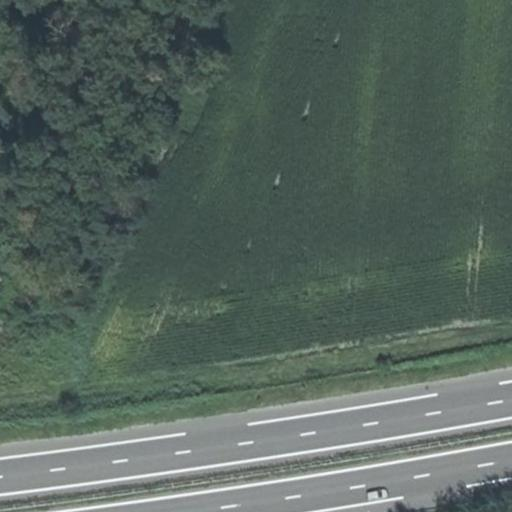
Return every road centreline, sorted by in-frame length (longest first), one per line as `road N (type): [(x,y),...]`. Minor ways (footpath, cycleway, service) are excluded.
road 1 (motorway): [(511,399),(0,477)]
road 2 (motorway): [(190,511),(511,459)]
